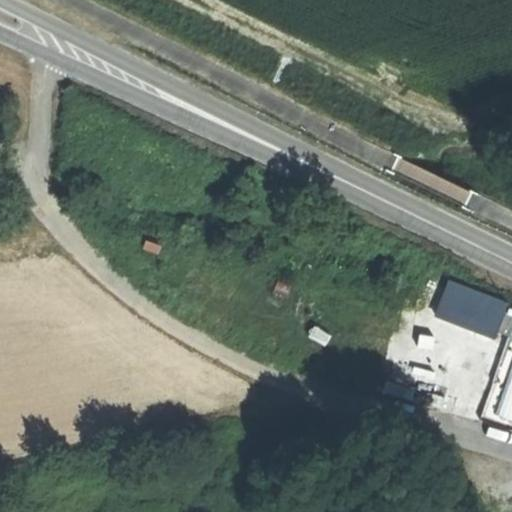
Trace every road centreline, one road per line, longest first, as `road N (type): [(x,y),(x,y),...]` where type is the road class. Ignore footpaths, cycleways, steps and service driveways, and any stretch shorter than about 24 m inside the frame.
road 1 (track): [(50,52),(42,107),(48,205),(103,274),(168,324),(263,372),(511,448)]
road 2 (secondary): [(145,82),(511,260)]
road 3 (track): [(511,126),(437,119),(192,0)]
road 4 (secondary): [(145,82),(4,0)]
road 5 (secondary): [(0,29),(145,82)]
